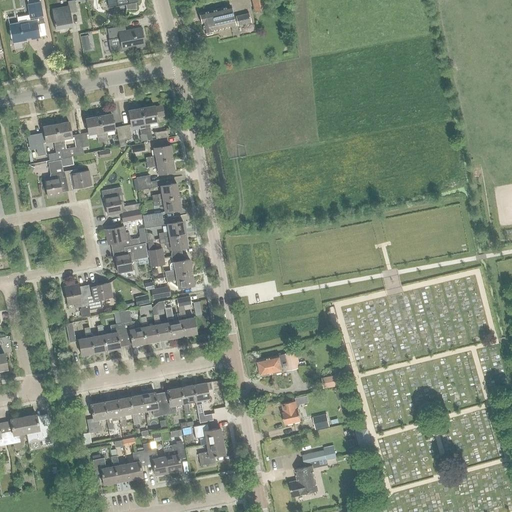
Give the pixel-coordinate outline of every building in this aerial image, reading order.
[(107,0),(109,7),(118,6),(126,4),(126,9),(126,10),(136,10),(136,9),(135,9),(135,3),(136,2),(135,0),(107,0)] [(69,7),(53,10),(57,31),(73,28),(71,14),(78,13),(75,1),(68,3),(69,7)] [(266,10),(264,1),(252,3),(254,13),(266,10)] [(31,21),(10,24),(14,43),(40,39),(37,25),(44,24),(40,2),(28,5),(31,21)] [(233,17),(230,6),(200,13),(204,33),(206,33),(206,34),(209,35),(212,33),(211,31),(235,26),(235,24),(237,23),(238,25),(251,22),(249,13),(233,17)] [(140,29),(130,31),(126,31),(124,26),(109,29),(107,29),(109,40),(108,40),(108,41),(109,40),(111,53),(110,53),(110,54),(134,49),(133,46),(143,44),(142,44),(141,39),(142,38),(142,37),(143,37),(144,37),(142,29),(141,29),(141,30),(140,29)] [(155,106),(142,108),(147,134),(148,141),(153,140),(150,124),(158,122),(157,117),(165,116),(163,106),(155,107),(155,106)] [(147,134),(142,108),(129,111),(132,127),(140,125),(142,135),(147,134)] [(112,114),(99,116),(104,142),(109,141),(107,131),(115,130),(112,114)] [(104,142),(99,116),(86,119),(89,135),(97,133),(99,143),(104,142)] [(56,124),(61,150),(67,149),(65,139),(73,138),(70,122),(56,124)] [(61,150),(56,124),(44,127),(45,133),(40,134),(42,141),(36,142),(38,155),(44,154),(42,143),(55,141),(57,151),(61,150)] [(130,125),(123,126),(126,139),(132,138),(130,125)] [(126,139),(123,126),(117,127),(119,141),(126,139)] [(156,140),(169,137),(168,131),(155,133),(156,140)] [(86,133),(80,134),(83,147),(89,146),(86,133)] [(83,147),(80,134),(74,135),(76,147),(76,149),(83,147)] [(132,152),(145,150),(144,144),(131,146),(132,152)] [(147,163),(173,159),(171,146),(154,149),(156,156),(146,158),(147,163)] [(76,149),(76,147),(67,149),(61,150),(62,158),(84,154),(83,147),(76,149)] [(56,154),(49,156),(50,160),(62,158),(61,150),(57,151),(55,151),(56,154)] [(175,172),(173,159),(147,163),(148,168),(158,167),(159,175),(175,172)] [(34,167),(27,164),(24,171),(31,174),(34,167)] [(77,169),(64,172),(68,191),(74,190),(74,188),(92,185),(89,171),(78,173),(77,169)] [(51,178),(45,179),(48,198),(62,195),(61,193),(68,191),(64,172),(51,174),(51,178)] [(136,178),(137,184),(150,182),(149,175),(136,178)] [(150,182),(137,184),(138,190),(158,187),(157,180),(150,182)] [(153,196),(154,201),(179,197),(177,184),(161,187),(162,194),(153,196)] [(121,187),(101,191),(102,198),(104,198),(108,215),(121,213),(125,212),(124,206),(123,201),(121,187)] [(181,210),(179,197),(154,201),(155,206),(164,205),(165,213),(181,210)] [(125,212),(121,213),(123,222),(142,219),(140,209),(125,212)] [(143,215),(144,222),(163,219),(162,212),(143,215)] [(164,225),(163,219),(144,222),(145,228),(164,225)] [(159,234),(160,240),(185,235),(183,222),(167,225),(168,232),(159,234)] [(145,237),(131,240),(130,233),(126,233),(125,227),(106,230),(109,244),(111,244),(112,250),(132,246),(140,245),(139,244),(146,243),(145,237)] [(166,244),(167,249),(168,250),(170,250),(172,250),(172,251),(188,248),(185,235),(160,240),(161,245),(166,244)] [(140,245),(132,246),(112,250),(113,256),(116,256),(119,274),(132,271),(131,261),(148,258),(145,244),(140,245)] [(149,252),(150,261),(164,258),(162,252),(158,253),(158,250),(149,252)] [(172,251),(173,260),(182,260),(181,250),(172,251)] [(165,265),(164,258),(150,261),(151,267),(165,265)] [(189,260),(174,263),(174,264),(172,264),(171,265),(170,266),(171,272),(165,272),(166,277),(192,273),(189,260)] [(170,282),(170,285),(176,288),(178,288),(178,289),(194,286),(192,273),(166,277),(167,283),(170,282)] [(89,311),(85,286),(79,287),(78,284),(64,287),(68,305),(74,304),(75,308),(81,307),(81,309),(80,310),(81,318),(90,316),(89,311)] [(91,285),(85,286),(89,311),(103,308),(101,299),(112,297),(110,284),(92,287),(91,285)] [(152,299),(170,296),(169,289),(159,291),(159,288),(154,289),(151,290),(152,299)] [(149,303),(147,294),(134,297),(136,306),(149,303)] [(190,297),(177,299),(180,316),(181,321),(184,336),(197,334),(194,318),(186,320),(184,305),(191,303),(190,297)] [(199,300),(193,302),(196,315),(202,313),(199,300)] [(165,308),(166,313),(168,323),(171,339),(184,336),(181,321),(173,322),(171,307),(165,308)] [(120,312),(122,323),(124,336),(130,335),(132,346),(145,344),(142,328),(135,329),(133,321),(131,322),(129,310),(120,312)] [(171,339),(168,323),(160,324),(159,315),(153,316),(155,325),(158,341),(171,339)] [(142,328),(145,344),(158,341),(155,325),(147,326),(146,317),(141,318),(142,328)] [(76,342),(72,323),(66,325),(69,343),(76,342)] [(124,336),(122,323),(110,326),(112,333),(104,335),(107,351),(120,348),(118,337),(124,336)] [(107,351),(104,335),(102,325),(97,326),(99,335),(91,337),(94,353),(107,351)] [(94,353),(91,337),(89,328),(84,329),(86,338),(78,340),(81,356),(94,353)] [(300,369),(296,352),(259,360),(262,377),(283,372),(282,369),(286,368),(287,371),(300,369)] [(333,380),(324,382),(325,388),(341,385),(339,375),(333,377),(333,380)] [(205,383),(193,386),(196,402),(200,424),(212,422),(211,415),(204,417),(201,401),(208,400),(205,383)] [(193,386),(180,388),(183,404),(185,416),(190,415),(188,403),(196,402),(193,386)] [(167,392),(161,394),(164,416),(177,413),(176,406),(183,404),(180,388),(167,391),(167,392)] [(342,388),(335,390),(338,399),(344,397),(342,388)] [(153,418),(164,416),(161,394),(155,395),(155,393),(142,395),(144,412),(152,410),(153,418)] [(137,413),(144,412),(142,395),(129,398),(132,414),(134,425),(139,424),(137,413)] [(129,398),(116,400),(118,416),(121,428),(126,427),(124,415),(132,414),(129,398)] [(116,400),(103,403),(106,419),(108,430),(113,429),(111,417),(118,416),(116,400)] [(299,410),(298,410),(296,401),(282,405),(284,413),(283,413),(285,425),(301,421),(299,410)] [(106,419),(103,403),(90,405),(93,419),(87,420),(89,433),(101,431),(99,420),(106,419)] [(313,419),(315,429),(329,426),(327,416),(326,414),(312,417),(313,419)] [(42,446),(54,444),(50,424),(38,427),(36,415),(24,417),(26,433),(28,444),(41,442),(42,446)] [(26,433),(24,417),(10,420),(13,431),(6,432),(8,444),(20,442),(18,434),(26,433)] [(207,425),(193,427),(194,432),(195,439),(199,438),(201,446),(207,445),(222,442),(220,429),(209,431),(207,425)] [(0,445),(8,444),(6,432),(1,433),(0,430),(0,445)] [(367,430),(356,433),(361,452),(372,449),(371,443),(370,444),(368,436),(369,436),(367,430)] [(161,441),(159,434),(153,435),(154,442),(161,441)] [(123,445),(135,443),(134,437),(122,439),(123,445)] [(164,450),(165,457),(168,473),(181,470),(179,459),(185,458),(182,444),(181,444),(181,441),(176,442),(176,445),(170,446),(171,449),(164,450)] [(225,455),(222,442),(207,445),(208,453),(198,454),(200,466),(214,463),(213,457),(225,455)] [(155,475),(168,473),(165,457),(157,458),(155,449),(151,449),(150,443),(143,444),(144,451),(146,465),(152,464),(155,475)] [(298,482),(289,484),(292,497),(301,495),(302,495),(317,492),(311,465),(326,461),(336,458),(333,447),(324,449),(324,451),(305,456),(307,467),(296,470),(298,482)] [(126,464),(129,480),(142,477),(140,466),(146,465),(144,451),(132,453),(134,463),(126,464)] [(111,457),(113,466),(116,482),(129,480),(126,464),(119,465),(117,456),(111,457)] [(103,485),(116,482),(113,466),(106,467),(104,458),(92,460),(95,475),(101,473),(103,485)]
